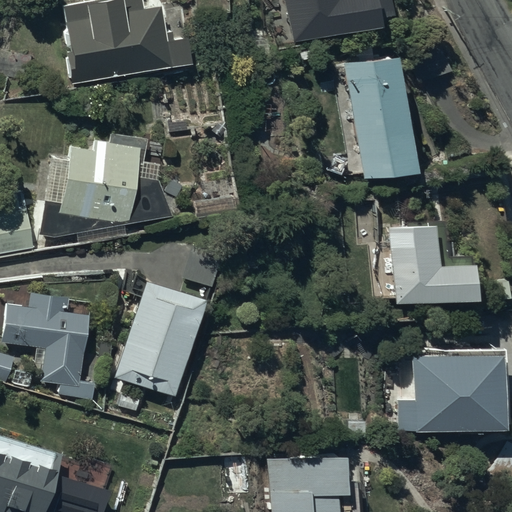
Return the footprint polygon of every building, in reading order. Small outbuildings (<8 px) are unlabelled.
[(113,0),(59,8),(67,56),(63,57),(67,85),(189,67),(184,35),(170,37),(167,17),(158,19),(156,6),(138,9),(136,0),(113,0)] [(280,0),(290,42),(374,28),(377,43),(386,41),(397,32),(397,30),(397,29),(398,27),(398,25),(398,24),(398,22),(398,20),(398,19),(398,17),(398,15),(398,13),(398,12),(398,10),(398,9),(397,7),(397,5),(397,4),(396,2),(396,0),(395,0),(280,0)] [(448,71),(434,38),(406,50),(420,83),(448,71)] [(389,56),(340,64),(360,181),(409,173),(400,123),(408,121),(400,76),(392,77),(389,56)] [(62,159),(47,157),(35,235),(51,238),(162,213),(155,181),(152,180),(154,163),(139,161),(142,138),(106,133),(105,140),(89,138),(88,149),(64,145),(62,159)] [(0,257),(31,252),(21,200),(0,203),(0,257)] [(388,307),(466,302),(463,266),(430,268),(427,226),(384,229),(388,307)] [(183,255),(176,278),(209,288),(216,265),(183,255)] [(170,397),(198,299),(138,281),(110,380),(170,397)] [(25,306),(2,304),(0,324),(0,342),(33,346),(32,364),(39,365),(37,381),(56,383),(54,396),(91,399),(93,381),(76,379),(83,315),(64,313),(66,297),(27,293),(25,306)] [(0,380),(1,381),(10,356),(0,352),(0,380)] [(395,401),(397,435),(502,430),(498,353),(408,357),(410,401),(395,401)] [(0,511),(66,511),(47,506),(51,495),(41,492),(45,480),(52,483),(58,463),(52,461),(54,456),(0,439),(0,511)] [(511,445),(506,442),(488,475),(511,488),(511,445)] [(336,460),(265,463),(266,511),(331,511),(330,496),(338,496),(336,460)]
